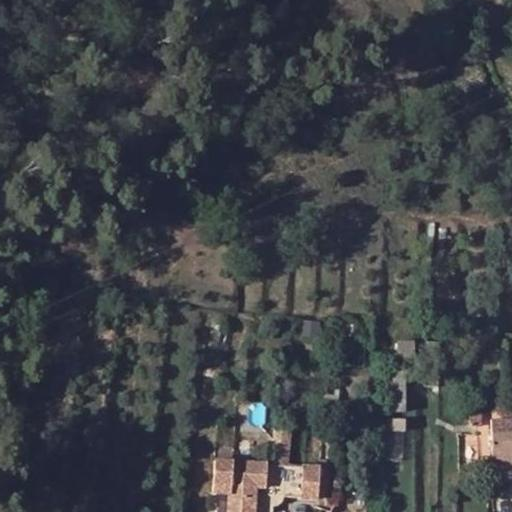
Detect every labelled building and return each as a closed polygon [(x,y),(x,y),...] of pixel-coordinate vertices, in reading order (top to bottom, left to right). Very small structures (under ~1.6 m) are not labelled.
[(351,326),(338,324),(337,337),(350,339),(351,326)] [(412,344),(395,344),(395,361),(412,360),(412,344)] [(437,345),(422,344),(422,359),(437,359),(437,345)] [(403,373),(388,373),(387,414),(403,414),(403,373)] [(511,421),(490,422),(490,438),(511,437),(511,421)] [(511,437),(490,438),(490,453),(511,453),(511,437)] [(258,489),(268,490),(269,469),(269,462),(235,460),(235,448),(220,447),(217,447),(216,461),(214,493),(216,493),(252,497),(253,488),(258,489)] [(301,467),(288,466),(288,469),(281,469),(269,469),(268,490),(280,491),(285,491),(301,492),(301,467)] [(321,467),(301,467),(301,492),(285,491),(284,500),(300,501),(319,503),(321,467)]
